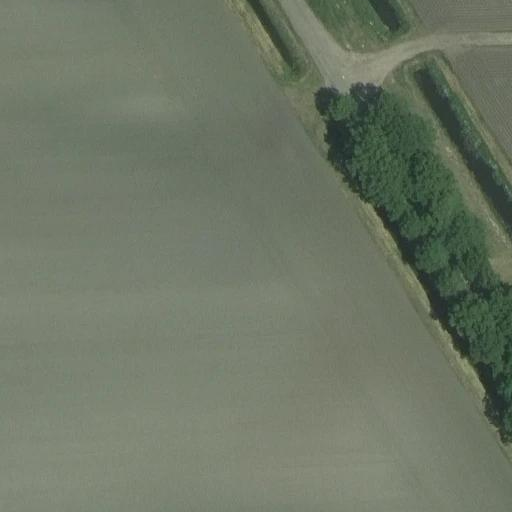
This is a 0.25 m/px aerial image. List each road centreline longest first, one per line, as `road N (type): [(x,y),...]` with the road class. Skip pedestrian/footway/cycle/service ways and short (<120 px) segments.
road 1 (unclassified): [(511,365),(285,0)]
road 2 (track): [(337,84),(443,44),(511,41)]
